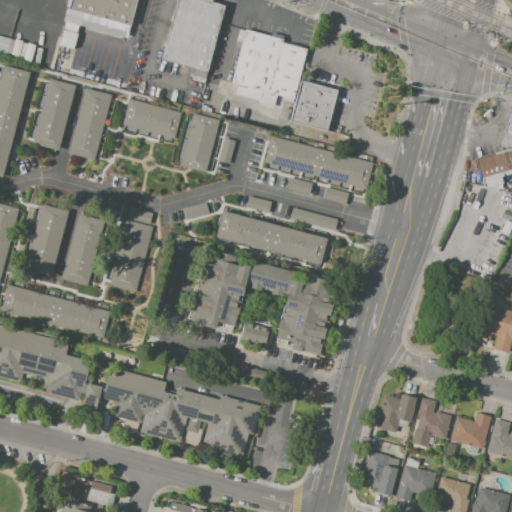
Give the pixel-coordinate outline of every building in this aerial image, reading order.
[(70,0),(137,0),(130,26),(68,10),(70,0)] [(175,0),(211,0),(211,2),(223,5),(204,77),(192,74),(194,68),(160,59),(175,0)] [(78,27),(74,42),(61,39),(65,24),(78,27)] [(244,29),(307,45),(294,99),(230,83),(244,29)] [(15,39),(22,41),(18,57),(10,56),(15,39)] [(18,57),(22,41),(28,43),(24,59),(18,57)] [(0,74),(2,67),(28,74),(0,177),(0,74)] [(48,79),(74,86),(57,150),(31,143),(48,79)] [(335,90),(325,132),(289,123),(299,81),(335,90)] [(84,88),(110,95),(95,154),(69,147),(84,88)] [(127,99),(180,113),(173,139),(120,124),(127,99)] [(511,108),(501,134),(511,138),(511,108)] [(218,120),(204,175),(178,168),(180,159),(176,158),(180,141),(182,142),(183,139),(186,139),(187,135),(182,134),(187,115),(191,116),(192,114),(218,120)] [(264,163),(270,137),(373,163),(366,188),(264,163)] [(234,141),(228,165),(217,162),(223,138),(234,141)] [(477,160),(511,150),(511,171),(482,180),(477,160)] [(311,183),(308,195),(285,189),(288,177),(311,183)] [(344,205),(322,199),(325,187),(347,193),(344,205)] [(271,201),(268,214),(245,208),(248,195),(271,201)] [(185,220),(182,209),(205,203),(208,213),(185,220)] [(0,204),(19,209),(0,287),(0,204)] [(42,204),(68,211),(51,277),(24,270),(42,204)] [(149,225),(126,219),(129,207),(152,213),(149,225)] [(289,218),(292,208),(337,219),(334,230),(289,218)] [(221,210),(321,235),(315,260),(215,235),(221,210)] [(504,210),(511,214),(511,221),(501,217),(504,210)] [(77,214),(60,279),(86,285),(103,221),(77,214)] [(108,285),(125,220),(152,227),(135,292),(108,285)] [(505,220),(511,224),(507,235),(500,232),(505,220)] [(186,322),(203,254),(213,257),(215,251),(227,254),(227,251),(235,253),(234,257),(242,260),(241,265),(249,267),(250,261),(292,272),(290,278),(307,282),(308,276),(330,281),(328,287),(335,289),(318,355),(299,351),(299,352),(288,349),(289,342),(275,338),(287,294),(282,293),(281,297),(270,294),(271,290),(260,287),(260,291),(248,288),(249,284),(244,283),(233,327),(216,323),(215,329),(186,322)] [(181,259),(170,302),(160,299),(170,256),(181,259)] [(0,314),(7,285),(108,311),(100,341),(0,314)] [(476,339),(485,304),(511,311),(511,333),(507,353),(492,349),(496,335),(490,334),(488,342),(476,339)] [(266,332),(263,346),(256,344),(255,346),(249,344),(249,343),(239,340),(242,326),(245,327),(246,324),(252,325),(251,328),(259,330),(260,327),(266,329),(265,332),(266,332)] [(0,325),(67,343),(64,354),(90,361),(84,384),(86,384),(81,402),(45,392),(45,389),(40,388),(42,379),(23,374),(20,382),(0,376),(0,325)] [(161,344),(193,353),(190,362),(158,354),(161,344)] [(307,382),(304,394),(232,375),(235,364),(307,382)] [(116,368),(187,388),(186,391),(218,400),(220,394),(260,405),(252,435),(248,434),(240,460),(222,455),(223,453),(214,450),(216,443),(209,441),(210,438),(203,436),(207,424),(199,422),(198,428),(202,429),(198,447),(181,442),(188,420),(185,419),(179,443),(139,432),(144,414),(140,413),(136,429),(120,424),(124,408),(119,407),(119,409),(112,407),(112,404),(110,401),(98,397),(96,405),(83,401),(87,383),(101,387),(100,389),(103,390),(107,374),(114,376),(116,368)] [(383,395),(399,399),(400,394),(414,397),(409,422),(398,420),(395,433),(375,428),(383,395)] [(420,398),(435,401),(432,412),(435,413),(435,412),(450,415),(444,439),(430,435),(427,448),(411,444),(418,416),(416,416),(420,398)] [(476,413),(490,417),(481,449),(449,440),(455,417),(473,422),(476,413)] [(495,419),(509,423),(506,434),(509,434),(509,433),(511,433),(511,459),(486,452),(495,419)] [(453,454),(444,452),(446,443),(455,445),(453,454)] [(369,452),(387,456),(385,466),(396,469),(390,496),(375,493),(376,488),(359,484),(361,476),(363,476),(369,452)] [(418,460),(416,468),(404,465),(406,457),(418,460)] [(403,465),(435,474),(429,497),(411,492),(408,501),(394,497),(403,465)] [(110,507),(68,495),(72,480),(75,481),(76,477),(88,480),(87,481),(90,482),(90,481),(112,487),(110,493),(113,494),(110,507)] [(440,477),(469,484),(465,500),(468,501),(464,511),(449,511),(451,504),(434,499),(440,477)] [(480,487),(508,495),(503,511),(469,511),(472,501),(476,502),(480,487)] [(65,511),(68,501),(89,507),(88,510),(94,511),(65,511)] [(162,511),(164,505),(168,506),(169,501),(190,507),(189,510),(192,511),(193,508),(205,511),(204,511),(162,511)]
